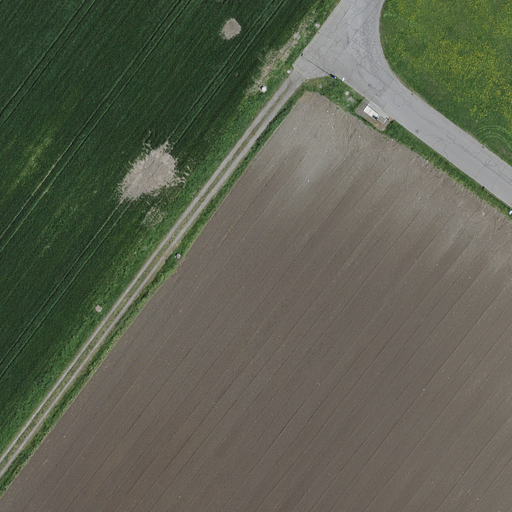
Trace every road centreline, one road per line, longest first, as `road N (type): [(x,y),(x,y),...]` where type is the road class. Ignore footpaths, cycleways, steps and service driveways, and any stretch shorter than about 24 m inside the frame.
road 1 (track): [(356,30),(313,59),(0,469)]
road 2 (unclassified): [(365,0),(356,30),(372,72),(511,182)]
